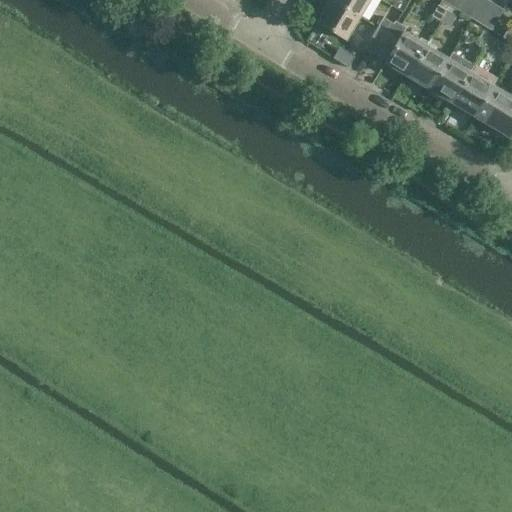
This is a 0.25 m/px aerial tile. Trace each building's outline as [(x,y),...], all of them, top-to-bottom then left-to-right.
[(359,16),(333,0),(330,0),(317,23),(345,40),(359,16)] [(333,0),(359,16),(368,0),(333,0)] [(461,13),(468,0),(455,0),(451,7),(461,13)] [(468,0),(461,13),(471,19),(481,0),(468,0)] [(488,0),(481,0),(471,19),(480,24),(493,3),(488,0)] [(493,3),(480,24),(490,31),(503,9),(493,3)] [(440,21),(447,10),(438,5),(431,16),(440,21)] [(447,10),(440,21),(449,27),(456,15),(447,10)] [(388,32),(393,23),(384,18),(379,26),(388,32)] [(407,76),(426,45),(403,32),(406,27),(394,21),(393,23),(388,32),(375,54),(385,60),(384,63),(407,76)] [(375,54),(388,32),(379,26),(365,48),(375,54)] [(502,37),(510,42),(511,38),(511,28),(508,27),(502,37)] [(485,48),(492,37),(482,31),(475,43),(485,48)] [(492,37),(485,48),(493,54),(500,42),(492,37)] [(426,45),(407,76),(430,90),(448,59),(426,45)] [(452,103),(471,72),(470,72),(474,66),(451,52),(448,59),(430,90),(452,103)] [(474,117),(492,86),(471,72),(452,103),(474,117)] [(492,86),(474,117),(509,138),(511,132),(511,88),(508,95),(492,86)]
